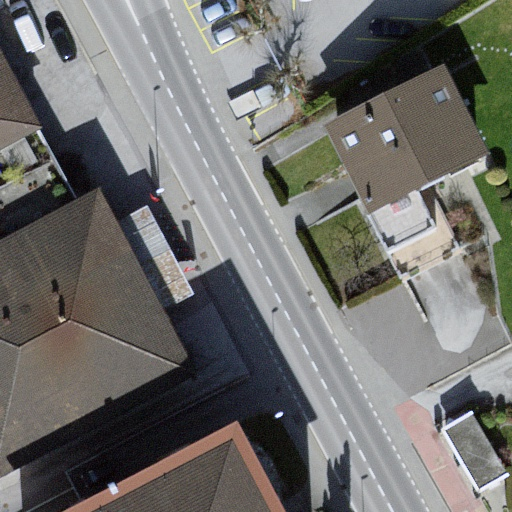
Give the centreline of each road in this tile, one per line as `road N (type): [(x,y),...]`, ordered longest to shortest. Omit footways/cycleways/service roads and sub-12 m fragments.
road 1 (secondary): [(395,511),(130,0)]
road 2 (unknown): [(383,408),(511,359)]
